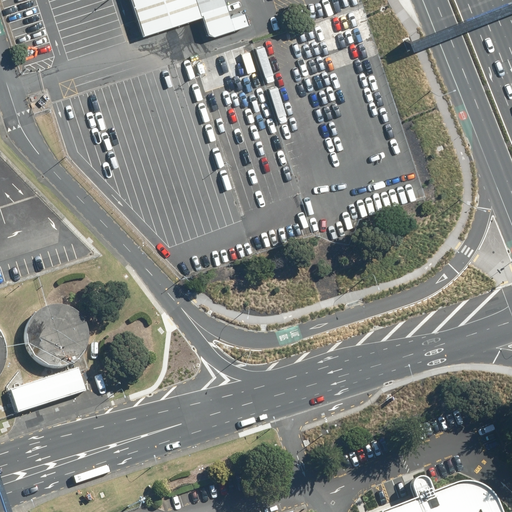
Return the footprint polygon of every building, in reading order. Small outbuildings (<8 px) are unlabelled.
[(219,0),(121,0),(135,40),(223,11),(219,0)] [(371,6),(302,28),(313,56),(329,51),(335,69),(307,78),(318,111),(428,76),(418,44),(386,54),(371,6)] [(245,44),(196,59),(206,93),(255,78),(245,44)] [(393,189),(399,208),(436,197),(430,177),(393,189)] [(35,360),(44,366),(54,368),(64,367),(74,363),(83,353),(86,347),(88,337),(87,327),(82,318),(75,311),(65,306),(55,305),(44,307),(35,313),(29,321),(25,331),(25,342),(29,352),(35,360)] [(39,381),(9,392),(17,413),(84,391),(77,369),(39,381)] [(466,480),(456,481),(430,490),(426,480),(423,477),(418,475),(413,477),(409,481),(409,486),(413,496),(377,511),(501,511),(496,500),(493,494),(488,489),(483,486),(476,482),(466,480)]
